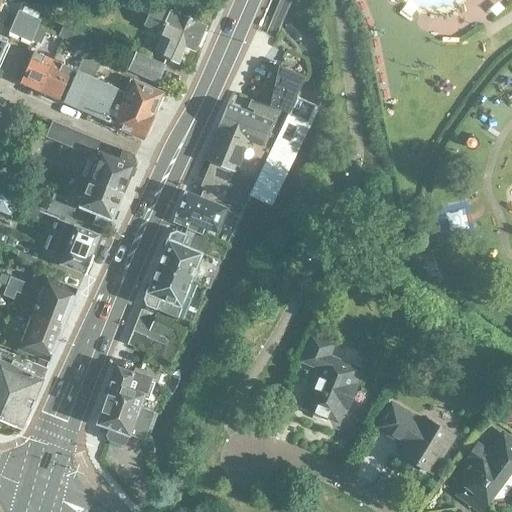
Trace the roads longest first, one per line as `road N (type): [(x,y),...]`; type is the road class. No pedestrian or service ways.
road 1 (primary): [(41,495),(65,407),(247,0)]
road 2 (residential): [(397,511),(288,457),(244,455)]
